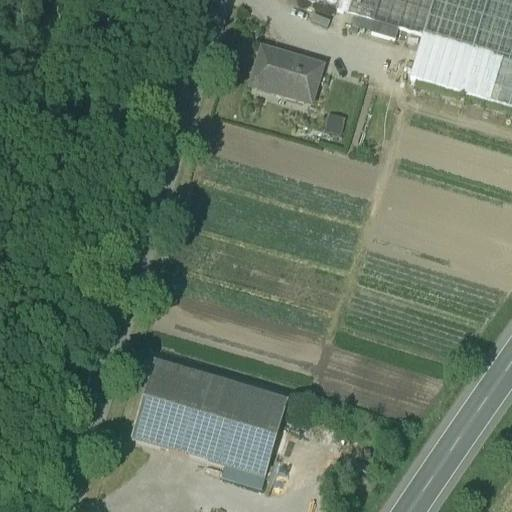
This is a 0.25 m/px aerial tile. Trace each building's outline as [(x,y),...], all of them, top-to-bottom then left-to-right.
[(432,0),(298,0),(298,3),(421,39),(432,0)] [(511,0),(432,0),(421,39),(409,82),(511,112),(511,0)] [(320,73),(260,55),(251,87),(281,96),(279,102),(308,111),(320,73)] [(324,118),(322,136),(341,138),(343,120),(324,118)] [(287,407),(153,367),(130,445),(264,485),(287,407)]
